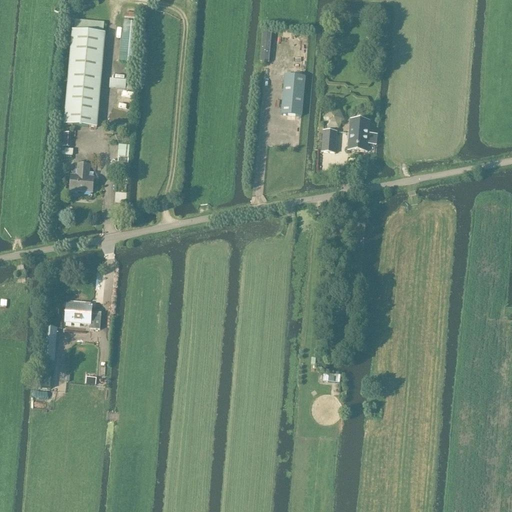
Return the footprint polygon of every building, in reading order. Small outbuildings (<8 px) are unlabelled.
[(123,22),(119,62),(137,64),(140,24),(123,22)] [(72,33),(64,126),(96,129),(104,36),(103,35),(73,33),(72,33)] [(263,34),(260,63),(269,64),(271,35),(263,34)] [(126,82),(125,91),(134,92),(136,66),(127,66),(126,82)] [(281,116),(302,118),(305,78),(284,76),(281,116)] [(369,124),(350,122),(348,152),(366,154),(367,145),(375,146),(376,137),(368,136),(369,124)] [(321,154),(334,155),(336,134),(323,133),(321,154)] [(63,134),(62,148),(69,148),(71,134),(63,134)] [(117,157),(128,158),(130,146),(118,145),(117,157)] [(70,192),(92,194),(93,179),(88,178),(89,167),(78,166),(77,177),(71,177),(70,192)] [(92,307),(66,305),(65,324),(90,326),(89,330),(100,331),(101,314),(91,314),(92,307)] [(43,336),(42,363),(54,363),(55,363),(56,337),(57,330),(43,329),(43,336)]
